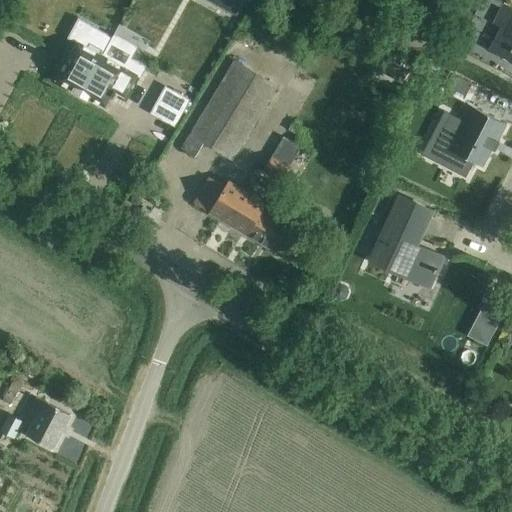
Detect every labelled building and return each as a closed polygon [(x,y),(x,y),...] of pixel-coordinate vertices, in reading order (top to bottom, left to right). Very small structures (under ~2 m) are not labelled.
[(511,9),(503,5),(493,24),(501,29),(490,52),(511,63),(511,9)] [(80,95),(102,56),(78,42),(66,63),(65,62),(62,68),(63,68),(56,81),(73,90),(73,91),(80,95)] [(137,75),(102,56),(80,95),(87,100),(88,98),(105,108),(112,96),(113,97),(115,92),(125,98),(137,75)] [(202,144),(232,162),(277,88),(233,61),(180,149),(194,157),(202,144)] [(294,97),(295,86),(303,86),(305,64),(280,62),(277,96),(294,97)] [(166,87),(154,109),(177,121),(189,100),(166,87)] [(497,141),(498,141),(506,126),(468,106),(460,122),(465,124),(450,151),(483,168),(497,141)] [(262,170),(279,181),(300,149),(283,138),(262,170)] [(227,182),(224,187),(209,178),(193,203),(276,253),(290,230),(261,212),(265,205),(227,182)] [(402,269),(429,282),(440,259),(413,247),(429,212),(399,198),(371,260),(400,273),(402,269)] [(28,438),(58,452),(76,416),(40,398),(31,416),(37,419),(28,438)]
